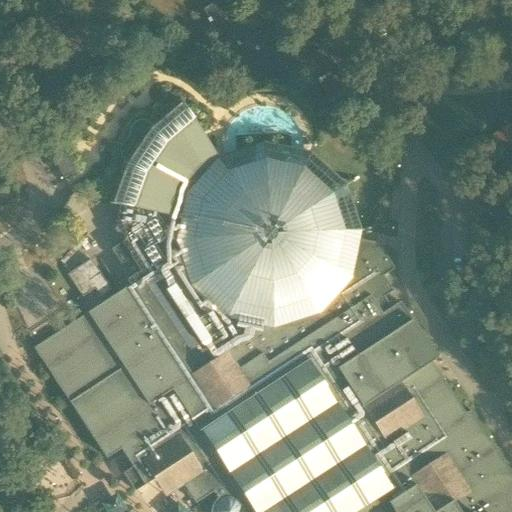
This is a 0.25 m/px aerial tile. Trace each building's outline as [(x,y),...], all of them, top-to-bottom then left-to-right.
[(220,13),(216,6),(214,5),(210,6),(203,11),(208,19),(206,20),(214,33),(225,27),(225,26),(236,19),(229,7),(220,13)] [(18,46),(34,35),(43,30),(34,16),(9,33),(18,46)] [(43,30),(34,35),(43,49),(44,48),(60,38),(60,37),(68,32),(60,19),(53,23),(50,19),(45,23),(47,27),(43,29),(43,30)] [(225,27),(237,47),(248,41),(249,41),(248,40),(260,33),(259,33),(252,21),(242,28),(236,19),(225,26),(225,27)] [(60,38),(68,51),(69,51),(94,35),(85,21),(68,32),(60,37),(60,38)] [(249,41),(248,41),(255,52),(257,51),(262,60),(273,54),(274,53),(273,51),(269,44),(278,39),(270,26),(259,33),(260,33),(248,40),(249,41)] [(273,51),(274,53),(273,54),(285,73),(296,66),(307,59),(310,56),(307,51),(304,53),(300,47),(289,53),(284,44),(273,51)] [(308,87),(317,82),(317,81),(320,80),(319,79),(314,71),(325,64),(318,52),(310,56),(307,59),(296,66),(308,87)] [(320,80),(317,81),(317,82),(330,102),(341,95),(339,91),(336,86),(347,80),(339,67),(319,79),(320,80)] [(511,511),(511,475),(470,412),(465,415),(432,363),(437,360),(400,303),(391,309),(382,315),(375,304),(384,298),(393,292),(383,277),(394,270),(378,244),(359,241),(360,231),(346,186),(310,154),(263,144),(219,159),(180,100),(146,128),(122,163),(107,204),(120,207),(116,227),(125,241),(122,243),(141,272),(127,281),(130,286),(34,349),(70,405),(71,404),(106,459),(121,449),(122,451),(132,467),(144,486),(154,480),(165,497),(183,486),(195,504),(205,498),(214,493),(218,499),(217,500),(216,500),(216,501),(215,501),(215,502),(214,503),(214,504),(213,504),(213,505),(212,506),(212,507),(212,508),(211,508),(211,509),(211,510),(211,511),(210,511),(511,511)] [(511,109),(508,112),(510,115),(500,122),(505,129),(496,135),(504,149),(511,143),(511,109)] [(62,151),(51,157),(62,179),(74,173),(62,151)] [(120,244),(111,250),(122,265),(130,259),(120,244)] [(112,290),(91,259),(68,274),(83,297),(96,288),(101,297),(112,290)]
